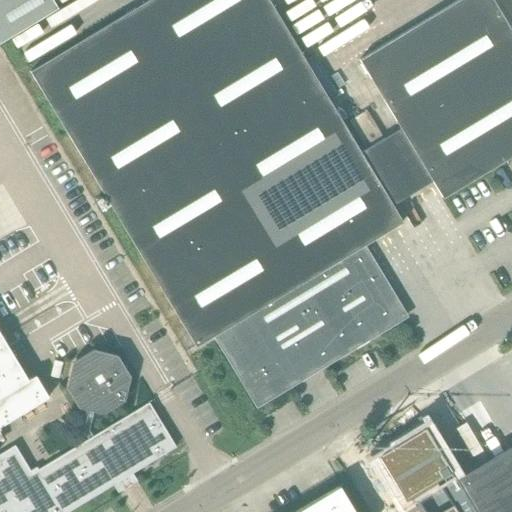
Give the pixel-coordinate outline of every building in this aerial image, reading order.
[(0,0),(0,21),(9,37),(58,8),(53,0),(0,0)] [(268,0),(147,0),(30,71),(196,346),(216,334),(229,354),(258,402),(299,378),(301,381),(313,373),(311,370),(402,315),(361,247),(402,222),(392,205),(432,181),(442,198),(511,155),(511,32),(492,0),(457,0),(359,59),(400,128),(383,138),(366,110),(349,121),(366,149),(360,152),(268,0)] [(28,379),(0,333),(0,511),(67,511),(175,447),(149,403),(93,436),(89,430),(94,411),(102,413),(123,400),(129,377),(117,356),(93,350),(73,362),(67,386),(79,407),(87,409),(82,430),(88,439),(31,473),(15,445),(0,454),(0,426),(48,397),(35,375),(28,379)] [(424,426),(376,455),(397,491),(403,488),(413,504),(398,511),(511,511),(511,443),(456,478),(424,426)] [(354,511),(340,487),(342,486),(341,484),(295,511),(354,511)]
